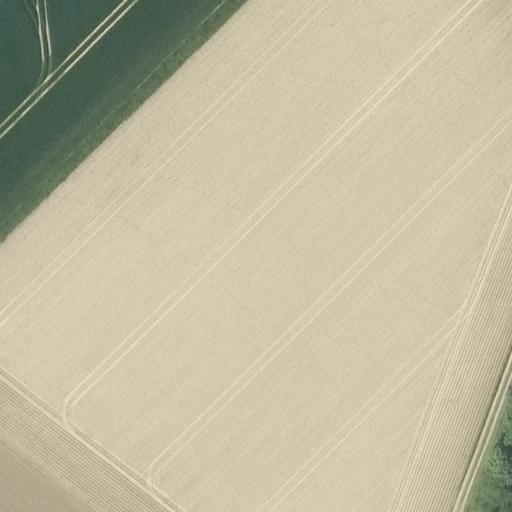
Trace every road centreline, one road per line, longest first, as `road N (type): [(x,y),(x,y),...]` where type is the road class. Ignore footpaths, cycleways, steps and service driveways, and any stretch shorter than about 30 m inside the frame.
road 1 (track): [(0,233),(238,0)]
road 2 (track): [(461,511),(511,367)]
